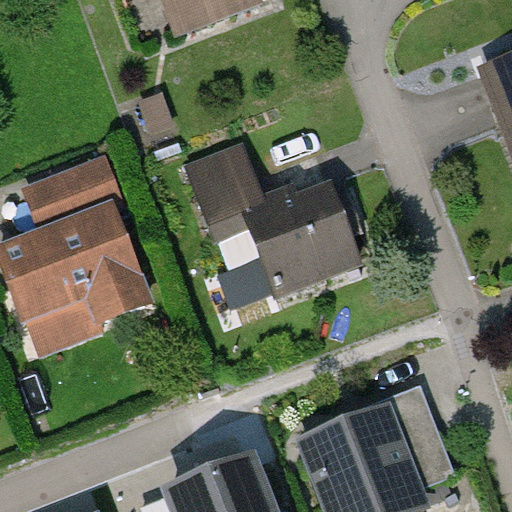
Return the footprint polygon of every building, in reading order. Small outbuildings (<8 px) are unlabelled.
[(266,0),(155,0),(177,66),(277,33),(266,0)] [(511,65),(487,75),(511,141),(511,65)] [(325,156),(208,193),(250,321),(366,284),(325,156)] [(85,160),(0,196),(0,231),(56,362),(154,320),(85,160)] [(424,402),(291,451),(313,511),(462,511),(464,511),(424,402)] [(270,511),(256,473),(149,511),(270,511)]
